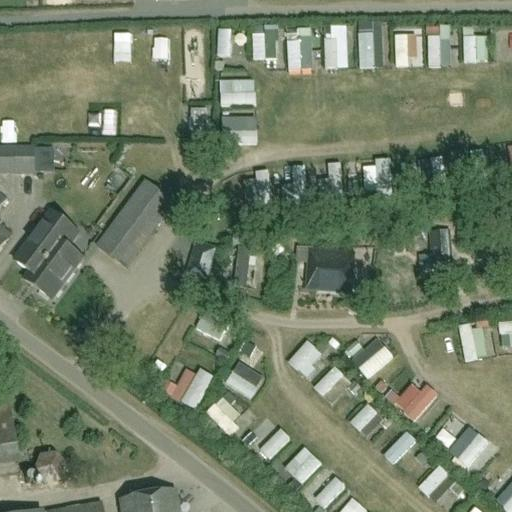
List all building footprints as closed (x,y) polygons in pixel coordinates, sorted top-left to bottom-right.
[(144,45),(140,27),(116,31),(120,49),(144,45)] [(236,30),(220,30),(220,59),(236,59),(236,30)] [(256,34),(258,61),(269,61),(268,33),(256,34)] [(380,50),(387,50),(387,33),(363,33),(362,72),(380,72),(380,50)] [(411,70),(410,36),(398,36),(399,70),(411,70)] [(488,38),(467,39),(469,69),(489,67),(488,38)] [(315,40),(292,41),(293,72),(316,72),(315,40)] [(225,108),(260,106),(259,93),(237,94),(236,81),(223,82),(225,108)] [(236,130),(261,131),(261,120),(236,120),(236,130)] [(238,132),(239,150),(262,149),(261,131),(238,132)] [(6,149),(0,149),(0,176),(34,176),(34,141),(6,141),(6,149)] [(438,180),(449,178),(447,158),(436,159),(438,180)] [(128,272),(177,206),(146,183),(96,250),(128,272)] [(0,194),(0,252),(12,237),(0,228),(3,224),(0,222),(0,211),(8,201),(0,194)] [(49,215),(15,262),(41,281),(35,289),(52,301),(82,261),(68,251),(79,237),(49,215)] [(455,273),(452,233),(430,234),(432,259),(420,259),(421,274),(455,273)] [(246,287),(261,283),(254,248),(239,251),(246,287)] [(317,271),(316,293),(350,295),(352,259),(311,256),(310,271),(317,271)] [(467,330),(469,365),(492,364),(490,335),(493,334),(493,325),(479,326),(479,329),(467,330)] [(433,374),(457,370),(452,341),(428,345),(433,374)] [(310,379),(327,356),(311,345),(295,368),(310,379)] [(390,350),(364,371),(375,385),(401,364),(390,350)] [(250,385),(255,374),(241,368),(230,389),(259,403),(265,392),(250,385)] [(330,398),(348,377),(339,370),(321,391),(330,398)] [(206,414),(218,381),(191,372),(179,405),(206,414)] [(410,380),(392,398),(407,413),(425,395),(410,380)] [(234,437),(249,420),(227,401),(212,418),(234,437)] [(0,407),(0,468),(28,464),(25,446),(16,447),(9,406),(0,407)] [(371,407),(357,426),(366,433),(380,414),(371,407)] [(375,442),(388,432),(379,421),(366,431),(375,442)] [(448,430),(438,441),(474,473),(484,462),(448,430)] [(265,454),(276,465),(297,445),(287,434),(265,454)] [(406,443),(391,456),(400,467),(415,454),(406,443)] [(311,452),(291,471),(309,489),(329,470),(311,452)] [(82,457),(61,466),(71,490),(92,481),(82,457)] [(53,462),(40,468),(46,485),(60,480),(53,462)] [(432,500),(455,479),(446,470),(423,491),(432,500)] [(341,482),(319,503),(327,511),(334,511),(353,494),(341,482)] [(180,511),(177,492),(118,502),(119,511),(180,511)]
